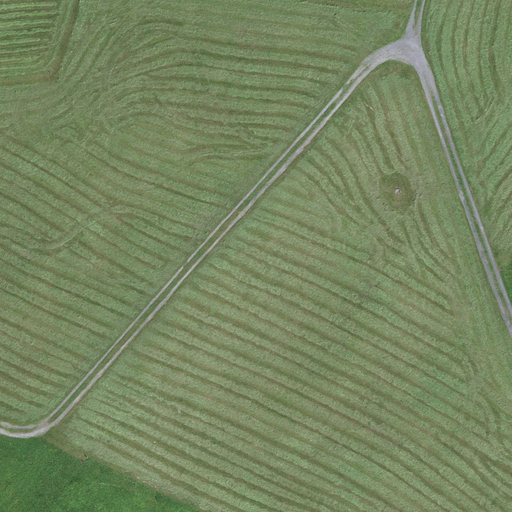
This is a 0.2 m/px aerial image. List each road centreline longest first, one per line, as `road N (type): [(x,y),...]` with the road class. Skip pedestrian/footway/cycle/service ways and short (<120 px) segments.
road 1 (track): [(38,428),(373,56),(413,40),(422,0)]
road 2 (track): [(413,40),(511,308)]
